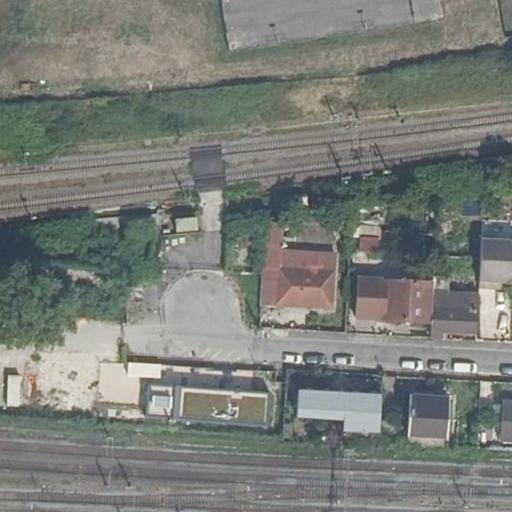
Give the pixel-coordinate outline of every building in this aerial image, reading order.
[(196,220),(177,222),(178,235),(197,233),(196,220)] [(281,223),(266,222),(261,304),(330,307),(332,273),(278,270),(281,223)] [(495,284),(511,284),(511,241),(481,240),(479,277),(495,278),(495,284)] [(433,285),(357,280),(356,318),(384,319),(384,321),(421,323),(431,324),(433,285)] [(431,324),(430,339),(442,339),(442,332),(475,334),(476,294),(445,294),(445,280),(433,280),(433,285),(431,324)] [(342,421),(341,444),(378,446),(379,423),(380,397),(297,391),(295,419),(342,421)] [(410,433),(409,447),(442,449),(442,435),(446,435),(448,399),(410,397),(408,433),(410,433)] [(511,404),(503,404),(501,440),(511,440),(511,404)] [(379,423),(378,446),(394,447),(396,425),(394,425),(393,422),(381,421),(380,423),(379,423)]
